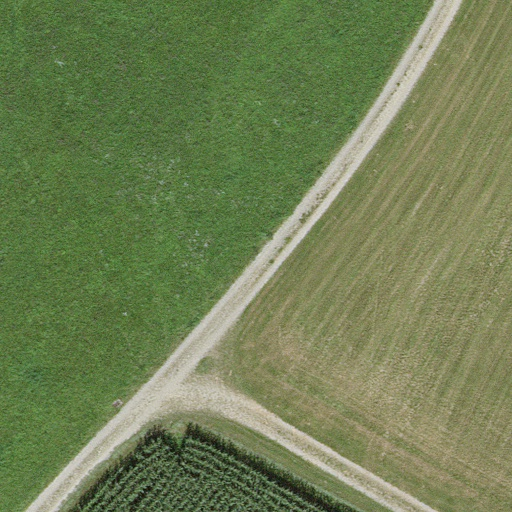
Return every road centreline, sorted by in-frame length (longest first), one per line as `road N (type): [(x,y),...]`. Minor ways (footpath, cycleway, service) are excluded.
road 1 (track): [(62,511),(185,383),(434,43),(454,0)]
road 2 (track): [(409,511),(185,383)]
